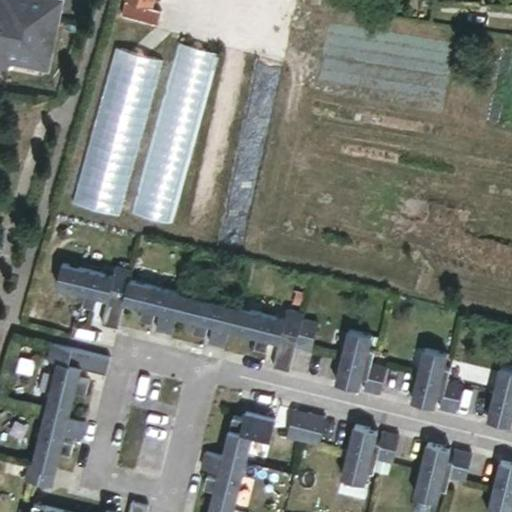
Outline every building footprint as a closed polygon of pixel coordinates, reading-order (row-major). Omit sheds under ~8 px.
[(45,68),(60,0),(0,0),(0,64),(5,66),(6,59),(45,68)] [(156,0),(128,0),(128,1),(154,8),(156,0)] [(221,56),(178,45),(172,66),(113,51),(73,206),(176,232),(221,56)] [(117,329),(123,305),(129,281),(131,273),(114,268),(112,277),(61,265),(55,289),(84,296),(81,306),(94,309),(97,299),(107,302),(102,325),(117,329)] [(129,281),(123,305),(142,310),(140,319),(153,323),(155,313),(160,314),(155,332),(172,336),(177,318),(182,295),(129,281)] [(182,295),(177,318),(195,323),(193,333),(206,336),(209,326),(215,327),(210,346),(225,350),(230,331),(236,308),(182,295)] [(236,308),(230,331),(257,337),(254,348),(267,352),(270,340),(280,343),(274,367),(290,371),(296,346),(302,319),(303,315),(286,311),(284,320),(236,308)] [(302,319),(296,346),(312,350),(318,323),(302,319)] [(338,383),(352,387),(355,375),(363,377),(369,379),(366,390),(382,394),(388,368),(372,365),(375,351),(369,350),(372,338),(350,333),(338,383)] [(106,375),(109,358),(52,345),(49,361),(58,364),(47,413),(70,419),(77,391),(87,394),(90,381),(81,379),(83,369),(106,375)] [(413,401),(428,405),(430,394),(438,396),(445,398),(442,409),(458,413),(464,388),(447,383),(451,370),(445,369),(448,357),(425,351),(413,401)] [(487,420),(502,424),(504,413),(511,415),(511,372),(499,370),(487,420)] [(355,375),(352,387),(360,389),(363,377),(355,375)] [(430,394),(428,405),(436,407),(438,396),(430,394)] [(306,441),(313,414),(297,410),(291,437),(306,441)] [(70,419),(47,413),(35,467),(58,473),(62,454),(73,456),(76,442),(65,439),(66,435),(84,439),(88,423),(70,419)] [(511,415),(504,413),(502,424),(510,426),(511,416),(511,415)] [(227,460),(250,466),(258,436),(275,440),(279,422),(248,414),(247,421),(237,418),(227,460)] [(329,418),(313,414),(306,441),(322,445),(329,418)] [(369,440),(372,428),(357,425),(345,476),(368,481),(371,470),(375,471),(378,458),(382,443),(369,440)] [(385,431),(372,428),(369,440),(382,443),(385,431)] [(385,431),(382,443),(378,458),(395,462),(402,435),(385,431)] [(442,458),(445,447),(429,443),(417,494),(441,499),(444,488),(448,489),(451,476),(455,461),(451,460),(442,458)] [(458,451),(445,447),(442,458),(451,460),(455,461),(458,451)] [(458,451),(455,461),(451,476),(467,480),(474,454),(458,451)] [(212,511),(239,511),(250,466),(227,460),(209,456),(205,470),(222,474),(221,480),(211,477),(208,489),(218,492),(212,511)] [(393,463),(380,460),(377,472),(390,475),(393,463)] [(511,511),(511,462),(504,461),(491,511),(511,511)] [(58,473),(35,467),(32,467),(28,483),(54,489),(58,473)]
